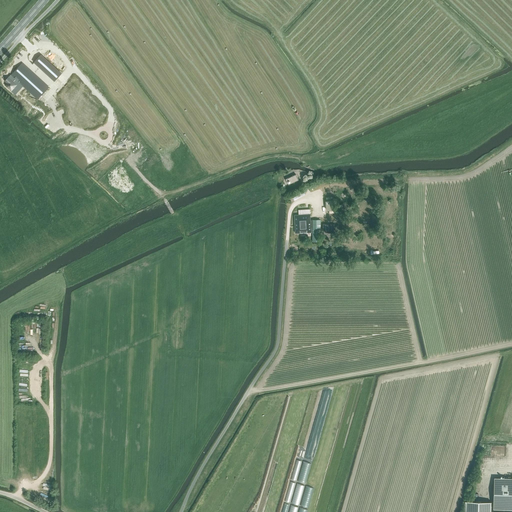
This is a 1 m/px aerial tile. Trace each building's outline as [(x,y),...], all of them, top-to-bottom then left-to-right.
[(34,62),(55,81),(62,74),(41,55),(34,62)] [(16,69),(11,75),(38,100),(49,88),(22,63),(16,69)] [(6,85),(12,91),(18,85),(9,77),(5,82),(7,83),(6,85)] [(42,101),(36,109),(41,113),(48,105),(42,101)] [(286,179),(288,184),(298,180),(296,175),(286,179)] [(296,233),(298,233),(298,238),(303,237),(303,233),(312,232),(311,220),(310,214),(310,209),(301,210),(298,210),(299,215),(295,215),(296,233)] [(312,241),(320,241),(321,220),(313,220),(312,241)] [(335,224),(323,224),(323,230),(326,230),(325,233),(332,233),(332,230),(335,230),(335,224)] [(511,479),(495,479),(494,509),(511,510),(511,479)] [(491,511),(492,502),(467,502),(466,511),(491,511)]
